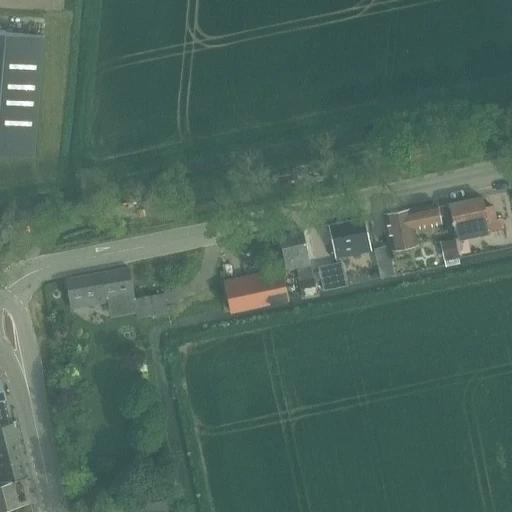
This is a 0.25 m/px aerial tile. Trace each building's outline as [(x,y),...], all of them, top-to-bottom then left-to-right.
[(0,150),(37,153),(43,31),(0,28),(0,150)] [(320,166),(310,168),(311,176),(312,177),(322,175),(322,174),(320,166)] [(456,238),(488,231),(503,229),(502,217),(495,218),(492,206),(483,208),(481,197),(449,204),(456,238)] [(411,257),(408,245),(407,238),(414,236),(412,223),(439,217),(436,204),(409,209),(409,208),(384,214),(394,261),(411,257)] [(364,218),(328,226),(332,247),(311,251),(315,268),(316,268),(318,278),(329,276),(330,281),(339,279),(335,259),(371,251),(364,218)] [(297,268),(299,280),(298,280),(302,297),(316,294),(316,293),(313,277),(312,277),(302,231),(278,236),(285,271),(297,268)] [(454,240),(440,243),(443,256),(444,263),(445,267),(459,264),(458,260),(457,253),(454,240)] [(375,248),(373,249),(375,258),(389,254),(387,245),(375,248)] [(133,298),(128,268),(65,280),(71,310),(133,298)] [(224,282),(231,312),(287,300),(281,270),(224,282)] [(163,293),(132,299),(136,319),(167,312),(163,293)] [(0,483),(23,477),(28,476),(13,422),(9,423),(4,400),(6,400),(1,377),(0,377),(0,483)] [(0,509),(14,505),(15,511),(32,511),(30,501),(23,477),(0,483),(0,509)]
